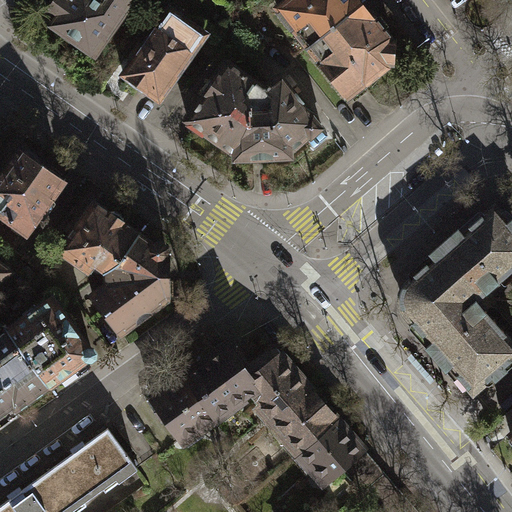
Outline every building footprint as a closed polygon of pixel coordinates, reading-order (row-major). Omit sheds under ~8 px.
[(96,53),(131,0),(54,0),(47,10),(54,15),(54,25),(96,53)] [(307,47),(364,3),(361,0),(282,0),(275,5),(307,47)] [(364,3),(307,47),(348,98),(392,61),(393,40),(364,3)] [(161,100),(207,34),(169,7),(123,73),(161,100)] [(241,99),(253,80),(227,62),(186,121),(234,152),(252,151),(249,105),(241,99)] [(268,87),(253,80),(241,99),(249,105),(252,151),(253,156),(273,156),(273,150),(289,151),(307,136),(310,139),(324,126),(282,76),(268,87)] [(66,179),(20,148),(0,176),(0,216),(27,235),(66,179)] [(98,263),(107,269),(120,261),(139,232),(93,201),(59,249),(93,270),(98,263)] [(458,228),(443,240),(487,289),(511,267),(511,216),(508,219),(494,203),(461,232),(458,228)] [(152,242),(139,232),(120,261),(107,269),(107,281),(93,291),(122,331),(169,297),(169,244),(160,239),(152,242)] [(487,289),(443,240),(431,251),(435,255),(408,280),(402,287),(399,295),(399,302),(402,308),(428,339),(423,344),(446,371),(452,366),(473,390),(491,374),(494,379),(507,368),(503,364),(511,356),(511,340),(476,299),(487,289)] [(0,277),(8,271),(0,264),(0,277)] [(6,327),(48,385),(94,353),(52,294),(6,327)] [(0,419),(48,385),(6,327),(0,331),(0,419)] [(250,376),(226,342),(184,373),(217,418),(226,418),(234,413),(235,405),(253,391),(258,387),(250,376)] [(281,351),(250,376),(258,387),(253,391),(261,401),(257,405),(271,422),(312,389),(281,351)] [(217,418),(184,373),(153,395),(185,441),(217,418)] [(312,389),(271,422),(266,427),(280,442),(283,439),(295,452),(337,417),(312,389)] [(337,417),(295,452),(322,483),(341,467),(363,447),(337,417)] [(132,459),(108,426),(45,473),(69,505),(132,459)] [(363,447),(341,467),(361,492),(386,472),(363,447)] [(386,472),(361,492),(379,511),(404,511),(413,505),(386,472)] [(60,511),(69,505),(45,473),(0,505),(0,511),(60,511)]
